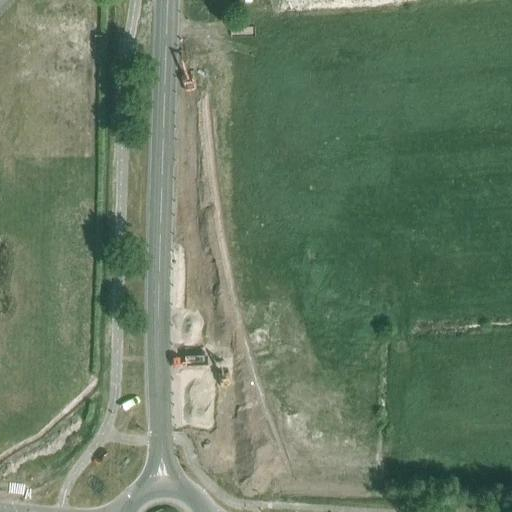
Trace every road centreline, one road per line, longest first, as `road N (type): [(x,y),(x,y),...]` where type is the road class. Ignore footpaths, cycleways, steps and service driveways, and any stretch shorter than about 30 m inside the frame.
road 1 (primary): [(188,246),(168,69),(170,0)]
road 2 (primary): [(231,426),(188,246)]
road 3 (primary): [(188,246),(179,386)]
road 4 (secondary): [(0,495),(28,476),(129,459)]
